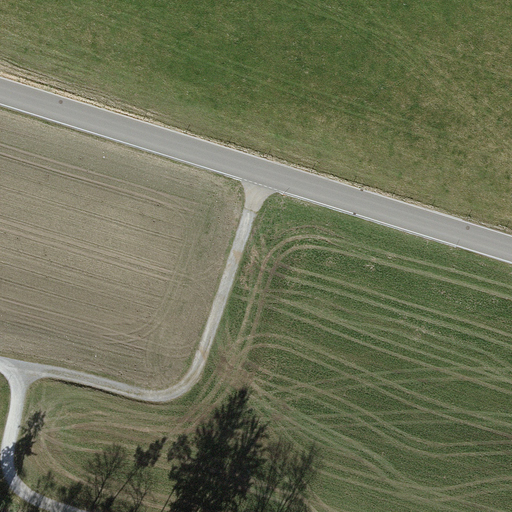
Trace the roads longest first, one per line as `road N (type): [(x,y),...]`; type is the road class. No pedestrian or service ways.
road 1 (tertiary): [(0,91),(511,247)]
road 2 (track): [(259,174),(193,375),(162,405),(28,372)]
road 3 (track): [(28,372),(9,471),(28,499),(71,511)]
